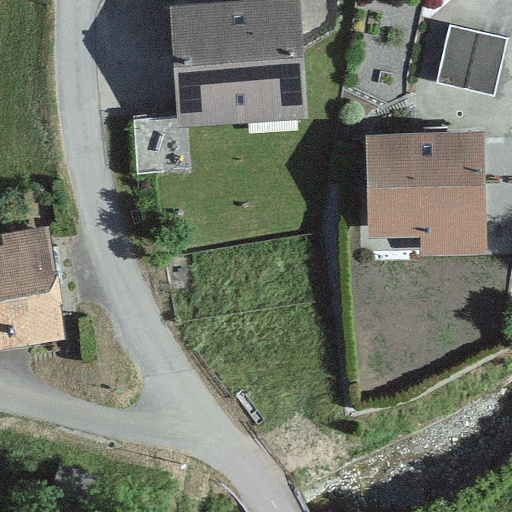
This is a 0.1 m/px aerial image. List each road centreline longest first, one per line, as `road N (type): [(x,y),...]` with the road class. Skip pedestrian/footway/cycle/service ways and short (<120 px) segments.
road 1 (residential): [(196,428),(100,226),(76,103),(77,0)]
road 2 (residential): [(196,428),(150,429),(0,398)]
road 3 (residential): [(279,511),(236,453),(196,428)]
